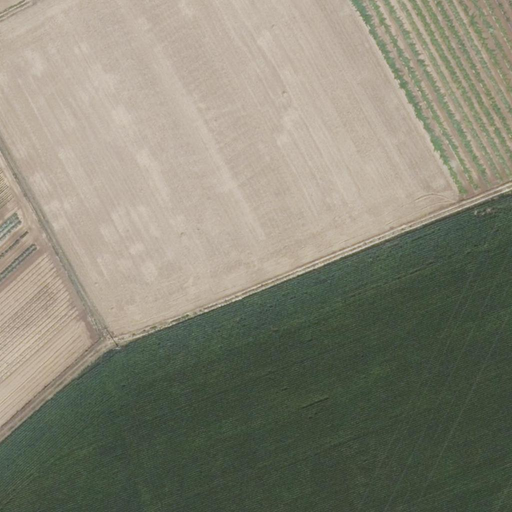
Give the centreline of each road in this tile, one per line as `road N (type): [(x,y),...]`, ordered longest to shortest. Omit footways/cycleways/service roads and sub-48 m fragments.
road 1 (track): [(102,351),(511,188)]
road 2 (track): [(0,147),(102,351),(0,442)]
